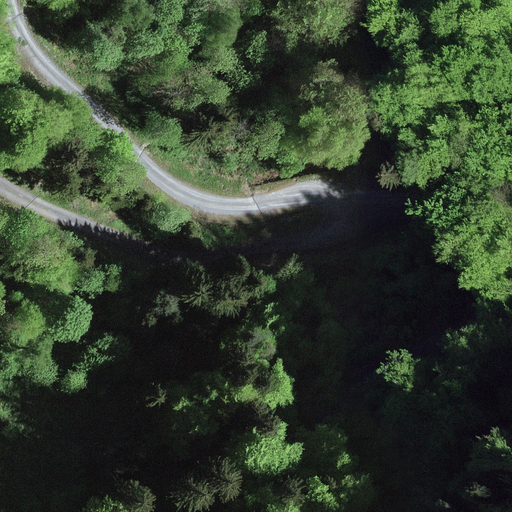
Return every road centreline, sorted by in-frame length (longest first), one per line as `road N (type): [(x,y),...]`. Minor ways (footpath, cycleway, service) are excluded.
road 1 (track): [(511,186),(352,206),(326,197),(206,203),(169,187),(110,133),(41,60),(7,0)]
road 2 (track): [(0,184),(68,223),(182,258),(264,248),(336,224),(352,206)]
road 3 (track): [(197,511),(427,348),(511,311)]
